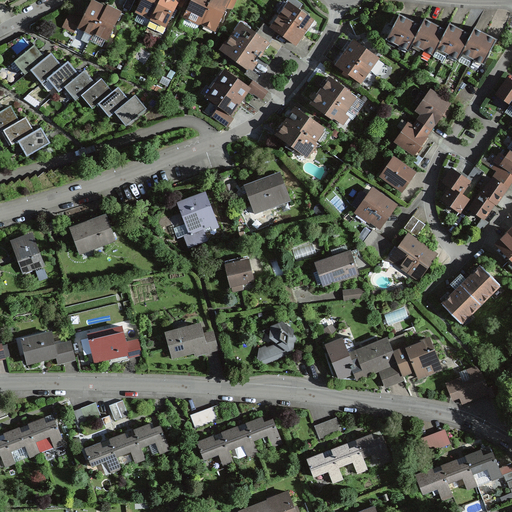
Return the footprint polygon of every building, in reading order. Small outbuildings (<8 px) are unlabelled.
[(130,11),(135,0),(126,0),(123,7),(130,11)] [(152,16),(160,0),(143,0),(143,2),(141,2),(138,9),(138,11),(144,13),(146,13),(152,16)] [(160,0),(152,16),(150,20),(158,25),(156,30),(163,34),(167,25),(166,25),(170,17),(169,16),(176,3),(177,0),(160,0)] [(201,22),(211,0),(192,0),(191,1),(190,3),(190,5),(190,6),(186,15),(200,23),(201,22)] [(211,0),(201,22),(215,29),(218,23),(220,22),(221,20),(222,19),(222,17),(222,16),(226,7),(229,0),(211,0)] [(297,0),(287,0),(286,2),(288,3),(299,10),(303,4),(297,0)] [(106,8),(93,1),(79,28),(93,35),(94,32),(106,8)] [(280,15),(305,32),(313,20),(299,10),(288,3),(280,15)] [(108,5),(106,8),(94,32),(106,39),(120,12),(108,5)] [(81,20),(70,14),(64,26),(75,32),(81,20)] [(398,45),(411,20),(400,14),(387,39),(398,45)] [(296,44),(305,32),(280,15),(271,27),(296,44)] [(362,15),(349,21),(353,28),(362,24),(365,22),(362,15)] [(436,25),(425,19),(422,26),(423,26),(413,44),(424,49),(436,25)] [(422,26),(411,20),(398,45),(410,50),(413,44),(423,26),(422,26)] [(260,29),(272,37),(276,31),(264,23),(260,29)] [(448,54),(461,29),(450,23),(447,30),(438,48),(448,54)] [(256,34),(241,24),(232,37),(259,56),(268,43),(256,34)] [(362,24),(353,28),(356,35),(365,31),(362,24)] [(438,48),(447,30),(436,25),(424,49),(434,55),(438,48)] [(486,34),(475,28),(471,34),(472,35),(463,53),(473,58),(486,34)] [(256,34),(268,43),(272,37),(260,29),(256,34)] [(471,34),(461,29),(448,54),(460,59),(463,53),(472,35),(471,34)] [(345,53),(353,41),(342,33),(334,45),(345,53)] [(497,39),(486,34),(473,58),(484,64),(497,39)] [(250,69),(259,56),(232,37),(223,50),(249,69),(250,69)] [(345,53),(370,70),(378,58),(353,41),(345,53)] [(30,70),(45,58),(34,45),(14,62),(25,75),(30,70)] [(345,53),(334,45),(325,57),(337,65),(345,53)] [(45,58),(30,70),(42,84),(47,79),(62,66),(51,53),(45,58)] [(337,65),(361,82),(370,70),(345,53),(337,65)] [(62,66),(47,79),(58,92),(64,87),(78,75),(67,62),(62,66)] [(321,63),(317,68),(326,74),(330,69),(321,63)] [(250,69),(249,69),(245,74),(255,81),(259,75),(250,69)] [(78,75),(64,87),(75,100),(81,96),(95,83),(84,70),(78,75)] [(240,101),(249,87),(226,70),(216,84),(240,101)] [(321,91),(329,79),(318,71),(310,83),(321,91)] [(95,83),(81,96),(92,109),(98,104),(112,92),(101,78),(95,83)] [(321,91),(348,110),(357,97),(331,78),(329,79),(321,91)] [(510,104),(511,100),(511,80),(509,78),(497,95),(510,104)] [(269,91),(256,82),(250,90),(263,99),(269,91)] [(321,91),(310,83),(302,94),(313,102),(321,91)] [(240,101),(216,84),(207,97),(231,114),(240,101)] [(112,92),(98,104),(109,117),(115,112),(129,100),(118,87),(112,92)] [(348,110),(321,91),(313,102),(312,104),(338,123),(348,110)] [(423,114),(435,122),(436,123),(450,104),(443,99),(443,98),(440,96),(439,96),(432,91),(418,110),(423,114)] [(129,100),(115,112),(126,126),(146,108),(135,95),(129,100)] [(4,110),(0,112),(0,131),(3,130),(19,121),(10,106),(4,110)] [(283,119),(287,122),(295,111),(290,108),(283,119)] [(287,122),(314,140),(315,138),(317,139),(323,131),(321,130),(323,127),(297,108),(295,111),(287,122)] [(221,110),(216,117),(228,126),(234,118),(221,110)] [(435,122),(423,114),(418,120),(430,128),(435,122)] [(19,121),(3,130),(12,145),(18,141),(35,132),(26,117),(19,121)] [(425,136),(430,128),(418,120),(413,127),(425,136)] [(287,122),(278,135),(288,143),(286,146),(293,152),(296,148),(307,156),(317,143),(314,140),(287,122)] [(403,131),(396,141),(414,154),(427,137),(425,136),(413,127),(411,126),(406,133),(403,131)] [(35,132),(18,141),(27,156),(49,143),(41,128),(35,132)] [(277,136),(263,130),(257,142),(271,149),(277,136)] [(511,137),(500,130),(496,136),(509,144),(511,139),(511,137)] [(496,136),(492,142),(505,150),(509,144),(496,136)] [(492,142),(488,148),(500,157),(505,150),(492,142)] [(488,148),(483,154),(496,162),(500,157),(488,148)] [(511,151),(510,150),(501,163),(503,164),(511,170),(511,151)] [(483,154),(479,160),(492,168),(496,163),(496,162),(483,154)] [(387,164),(381,173),(402,187),(415,170),(394,155),(390,155),(387,160),(387,164)] [(479,160),(475,166),(488,174),(492,168),(479,160)] [(78,178),(86,176),(73,161),(67,166),(78,178)] [(492,168),(498,172),(501,167),(496,163),(492,168)] [(71,181),(78,178),(67,166),(65,164),(60,168),(71,181)] [(501,167),(498,172),(511,181),(511,180),(511,170),(503,164),(501,167)] [(63,184),(71,181),(60,168),(58,166),(52,171),(63,184)] [(56,186),(63,184),(52,171),(50,168),(44,173),(56,186)] [(453,169),(444,182),(452,187),(461,193),(470,180),(453,169)] [(48,189),(56,186),(44,173),(43,171),(37,176),(48,189)] [(233,172),(218,177),(223,191),(238,186),(233,172)] [(511,181),(498,172),(494,178),(508,187),(511,181)] [(40,191),(48,189),(37,176),(35,173),(29,178),(40,191)] [(32,193),(40,191),(29,178),(27,175),(21,180),(32,193)] [(278,176),(248,186),(252,195),(249,196),(255,212),(257,211),(257,213),(290,201),(286,189),(283,190),(278,176)] [(24,195),(32,193),(21,180),(19,178),(13,183),(24,195)] [(494,178),(483,194),(495,202),(496,203),(508,187),(494,178)] [(16,197),(24,195),(13,183),(11,180),(5,185),(16,197)] [(0,190),(8,200),(16,197),(5,185),(3,182),(0,184),(0,190)] [(452,187),(443,200),(459,212),(469,199),(461,193),(452,187)] [(395,205),(373,190),(369,196),(368,195),(366,196),(362,199),(363,202),(364,203),(358,211),(380,226),(395,205)] [(217,224),(205,193),(179,203),(187,223),(173,228),(180,244),(187,242),(189,247),(207,239),(203,229),(217,224)] [(470,209),(483,218),(495,202),(483,194),(482,193),(470,209)] [(159,217),(153,202),(138,208),(143,222),(159,217)] [(106,215),(71,228),(80,253),(82,253),(80,249),(101,241),(103,244),(115,240),(106,215)] [(425,224),(413,215),(404,228),(417,237),(425,224)] [(61,221),(47,226),(52,241),(66,236),(61,221)] [(366,227),(358,238),(365,242),(372,232),(366,227)] [(364,243),(370,249),(379,236),(381,234),(374,229),(372,232),(365,242),(364,243)] [(511,229),(498,243),(506,251),(505,252),(511,258),(511,259),(511,261),(509,264),(511,267),(511,229)] [(14,246),(32,239),(31,236),(13,243),(14,246)] [(392,246),(379,236),(370,249),(381,261),(392,246)] [(410,236),(401,250),(405,252),(397,263),(418,277),(434,253),(410,236)] [(32,239),(14,246),(25,273),(26,272),(24,268),(34,264),(36,268),(43,266),(32,239)] [(358,250),(351,252),(354,260),(361,258),(358,250)] [(351,252),(316,264),(319,271),(314,273),(318,285),(323,283),(324,284),(358,273),(354,260),(351,252)] [(511,261),(511,259),(511,258),(502,267),(511,277),(511,267),(509,264),(511,261)] [(249,259),(226,264),(231,286),(232,286),(233,291),(243,289),(242,284),(254,281),(249,259)] [(470,281),(464,287),(481,303),(493,292),(494,293),(501,286),(500,285),(501,284),(481,265),(468,279),(470,281)] [(456,291),(442,304),(461,323),(481,303),(464,287),(458,293),(456,291)] [(365,288),(344,291),(345,299),(366,297),(365,288)] [(282,329),(294,338),(295,329),(284,320),(272,325),(270,336),(279,343),(282,329)] [(200,324),(167,333),(173,356),(196,350),(195,346),(204,343),(205,343),(204,339),(200,324)] [(104,333),(89,337),(95,362),(111,358),(111,356),(128,352),(129,352),(127,343),(123,326),(103,331),(104,333)] [(259,358),(265,362),(288,354),(288,350),(291,353),(292,352),(294,338),(282,329),(279,343),(266,348),(264,348),(260,349),(259,358)] [(57,355),(55,347),(52,333),(22,340),(27,362),(56,355),(57,355)] [(404,333),(389,339),(398,360),(403,374),(415,369),(418,377),(442,367),(430,338),(409,346),(404,333)] [(389,339),(361,350),(360,346),(355,348),(350,335),(327,344),(339,375),(353,370),(356,376),(380,366),(384,375),(388,374),(386,370),(393,367),(391,363),(398,360),(389,339)] [(217,347),(214,336),(204,339),(205,343),(204,343),(206,350),(217,347)] [(139,340),(127,343),(129,352),(128,352),(129,357),(143,354),(139,340)] [(75,360),(71,343),(55,347),(57,355),(56,355),(59,364),(75,360)] [(403,374),(398,360),(391,363),(393,367),(386,370),(388,374),(384,375),(387,384),(404,377),(403,374)] [(475,383),(478,382),(483,395),(490,392),(492,397),(497,395),(489,377),(479,366),(469,369),(475,383)] [(453,381),(446,384),(451,397),(458,394),(457,390),(453,381)] [(483,395),(478,382),(475,383),(471,385),(476,398),(483,395)] [(476,398),(471,385),(464,388),(469,400),(476,398)] [(469,400),(464,388),(457,390),(458,394),(462,403),(469,400)] [(95,403),(88,406),(94,419),(101,416),(95,403)] [(219,404),(205,409),(210,423),(225,417),(219,404)] [(88,406),(81,408),(87,421),(94,419),(88,406)] [(81,408),(74,412),(79,425),(87,421),(81,408)] [(277,408),(270,411),(275,422),(281,419),(277,408)] [(210,423),(205,409),(198,412),(203,426),(210,423)] [(168,410),(161,413),(167,426),(173,424),(168,410)] [(203,426),(198,412),(190,415),(195,429),(203,426)] [(247,423),(249,428),(254,441),(268,435),(272,447),(273,447),(273,446),(282,442),(273,419),(263,422),(262,418),(262,417),(247,423)] [(336,417),(329,420),(334,433),(342,430),(336,417)] [(29,424),(31,429),(36,442),(50,436),(54,449),(55,448),(55,447),(64,444),(55,419),(54,420),(46,424),(44,419),(45,418),(29,424)] [(329,420),(322,423),(328,436),(334,433),(329,420)] [(134,429),(136,435),(142,448),(155,442),(160,454),(161,454),(161,453),(170,450),(161,425),(160,425),(160,426),(152,429),(150,425),(151,425),(150,423),(134,429)] [(322,423),(314,426),(320,439),(328,436),(322,423)] [(222,432),(224,438),(230,450),(243,445),(248,457),(249,457),(249,456),(258,452),(254,441),(249,428),(239,432),(237,427),(238,427),(238,426),(222,432)] [(4,433),(6,439),(11,451),(25,446),(30,458),(31,457),(40,453),(36,442),(31,429),(21,433),(19,428),(20,428),(19,427),(4,433)] [(444,430),(437,433),(442,446),(449,444),(444,430)] [(109,439),(111,444),(117,457),(131,452),(135,464),(137,463),(136,463),(146,459),(142,448),(136,435),(127,439),(125,434),(126,434),(125,433),(109,439)] [(437,433),(430,436),(435,449),(442,446),(437,433)] [(356,440),(358,445),(363,458),(377,452),(382,464),(383,464),(383,463),(392,460),(383,435),(382,435),(382,436),(373,440),(372,435),(372,434),(356,440)] [(213,436),(197,442),(205,460),(219,454),(224,467),(225,466),(225,465),(234,461),(230,450),(224,438),(215,441),(213,437),(214,437),(213,436)] [(435,449),(430,436),(422,439),(428,452),(435,449)] [(0,455),(1,455),(6,467),(7,467),(7,466),(16,463),(11,451),(6,439),(0,440),(0,455)] [(117,457),(111,444),(102,448),(100,444),(101,444),(100,442),(85,448),(92,466),(106,461),(111,473),(112,472),(121,468),(117,457)] [(332,449),(334,455),(339,467),(353,462),(358,474),(359,474),(359,473),(368,469),(363,458),(358,445),(349,449),(347,444),(348,444),(347,443),(332,449)] [(466,456),(468,462),(478,485),(502,476),(502,475),(499,468),(492,451),(483,455),(481,450),(482,450),(482,449),(466,456)] [(323,452),(307,459),(314,477),(328,471),(333,484),(334,483),(333,483),(344,478),(339,467),(334,455),(325,459),(323,454),(323,453),(323,452)] [(441,466),(444,471),(449,483),(462,478),(467,491),(468,490),(468,489),(478,485),(468,462),(459,466),(457,461),(457,460),(457,459),(441,466)] [(499,468),(502,475),(504,474),(511,470),(511,465),(511,463),(499,468)] [(433,469),(417,475),(424,493),(438,487),(443,500),(444,499),(444,498),(453,495),(449,483),(444,471),(434,475),(432,470),(433,470),(433,469)] [(295,511),(288,492),(267,500),(271,511),(295,511)] [(271,511),(267,500),(238,510),(239,511),(243,510),(243,511),(271,511)]
